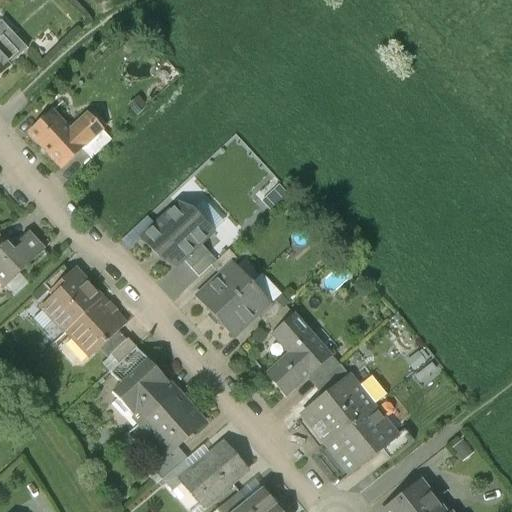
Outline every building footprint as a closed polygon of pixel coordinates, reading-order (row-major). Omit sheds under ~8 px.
[(0,54),(10,65),(27,50),(2,22),(0,23),(0,54)] [(0,76),(11,67),(10,65),(0,54),(0,76)] [(52,112),(29,133),(61,169),(83,149),(103,132),(87,114),(68,131),(52,112)] [(111,141),(103,132),(83,149),(91,159),(111,141)] [(179,203),(141,238),(162,260),(178,267),(184,261),(201,246),(215,234),(193,210),(179,203)] [(0,246),(0,282),(4,287),(45,249),(29,232),(20,241),(23,244),(15,251),(7,243),(0,246)] [(223,243),(229,250),(237,242),(232,236),(223,243)] [(216,262),(201,246),(184,261),(199,277),(211,267),(216,262)] [(229,251),(216,262),(211,267),(219,276),(232,264),(237,260),(229,251)] [(232,264),(219,276),(197,296),(235,338),(259,315),(270,305),(232,264)] [(31,295),(38,302),(63,279),(70,273),(63,266),(31,295)] [(42,307),(65,333),(103,298),(76,268),(70,273),(63,279),(67,284),(42,307)] [(259,315),(276,333),(295,316),(298,313),(282,295),(270,305),(259,315)] [(126,324),(103,298),(65,333),(89,358),(99,349),(118,332),(126,324)] [(291,354),(267,376),(286,397),(307,379),(331,356),(295,316),(276,333),(274,335),(291,354)] [(126,341),(118,332),(99,349),(107,358),(111,355),(126,341)] [(128,339),(126,341),(111,355),(119,364),(137,349),(128,339)] [(425,362),(418,354),(411,360),(413,363),(409,367),(412,371),(425,362)] [(307,379),(315,388),(340,366),(331,356),(307,379)] [(133,419),(138,425),(178,390),(171,383),(169,385),(148,361),(112,392),(134,418),(133,419)] [(350,376),(340,366),(315,388),(323,398),(350,376)] [(301,416),(325,446),(374,406),(350,376),(323,398),(301,416)] [(206,423),(178,390),(138,425),(166,458),(177,448),(206,423)] [(398,436),(374,406),(325,446),(350,476),(398,436)] [(192,470),(179,481),(182,484),(205,510),(249,472),(223,442),(192,470)] [(473,455),(463,442),(454,449),(464,462),(473,455)] [(185,462),(187,459),(177,448),(166,458),(152,470),(162,481),(163,480),(185,462)] [(163,480),(173,491),(182,484),(179,481),(192,470),(185,462),(163,480)] [(448,511),(423,480),(381,511),(448,511)] [(239,494),(246,504),(263,491),(255,481),(239,494)] [(236,511),(270,511),(276,508),(263,491),(246,504),(236,511)]
